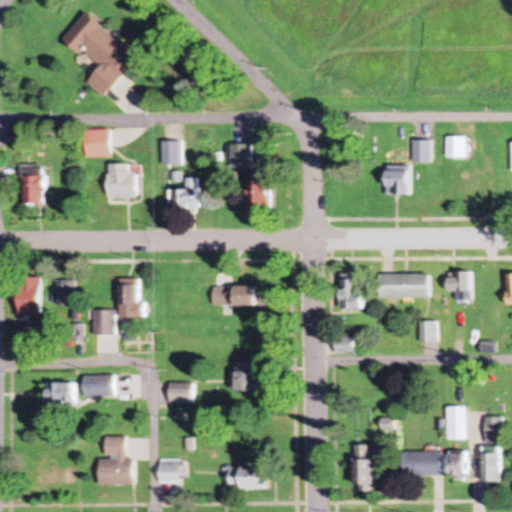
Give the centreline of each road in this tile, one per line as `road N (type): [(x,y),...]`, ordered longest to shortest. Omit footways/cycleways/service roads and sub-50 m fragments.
road 1 (residential): [(315,511),(311,121),(178,0)]
road 2 (residential): [(0,243),(511,239)]
road 3 (residential): [(511,119),(0,122)]
